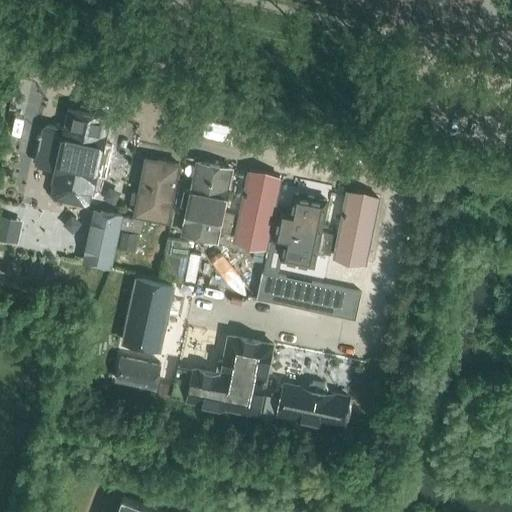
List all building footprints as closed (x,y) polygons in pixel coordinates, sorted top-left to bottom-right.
[(45,127),(38,157),(39,161),(59,165),(53,193),(55,197),(85,204),(89,202),(96,172),(106,175),(106,171),(110,170),(110,166),(108,164),(113,144),(102,142),(108,117),(72,109),(67,129),(48,124),(45,127)] [(22,120),(9,118),(7,130),(19,132),(22,120)] [(179,158),(147,153),(137,216),(169,222),(179,158)] [(192,162),(176,237),(216,245),(232,170),(192,162)] [(280,176),(251,170),(236,247),(266,253),(280,176)] [(271,241),(268,255),(290,259),(314,264),(316,252),(330,187),(298,181),(294,197),(281,194),(276,221),(273,220),(269,241),(271,241)] [(381,200),(343,193),(331,261),(368,268),(381,200)] [(119,227),(122,214),(101,210),(99,222),(93,221),(85,260),(111,266),(113,258),(118,231),(119,227)] [(224,210),(220,231),(232,233),(236,212),(224,210)] [(21,218),(0,213),(0,235),(17,239),(21,218)] [(137,217),(122,214),(119,227),(134,230),(137,217)] [(322,230),(318,251),(330,253),(334,233),(322,230)] [(181,278),(186,253),(187,253),(190,241),(168,236),(166,249),(161,274),(181,278)] [(263,270),(258,296),(281,301),(287,275),(263,270)] [(130,314),(123,348),(168,358),(184,284),(138,275),(130,314)] [(312,280),(306,307),(307,307),(356,317),(362,291),(312,280)] [(194,367),(188,399),(259,411),(273,342),(230,334),(225,359),(219,358),(216,372),(194,367)] [(122,356),(117,379),(156,387),(161,363),(122,356)] [(285,383),(279,415),(342,428),(343,423),(346,421),(350,418),(351,408),(351,404),(348,401),(349,396),(328,391),(328,387),(326,383),(314,380),(310,383),(309,387),(285,383)] [(208,511),(205,511),(204,511),(198,511),(182,506),(179,511),(168,511),(123,495),(116,511),(208,511)]
